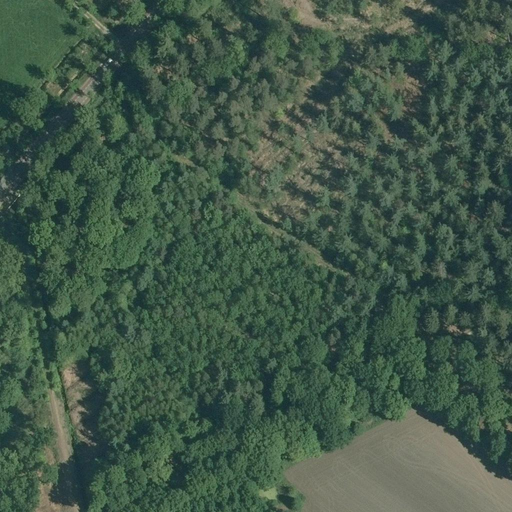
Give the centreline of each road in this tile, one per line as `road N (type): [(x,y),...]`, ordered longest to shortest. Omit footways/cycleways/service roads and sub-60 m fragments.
road 1 (track): [(137,511),(443,342),(511,390)]
road 2 (track): [(158,136),(443,342),(511,305)]
road 3 (secondary): [(0,195),(166,0)]
